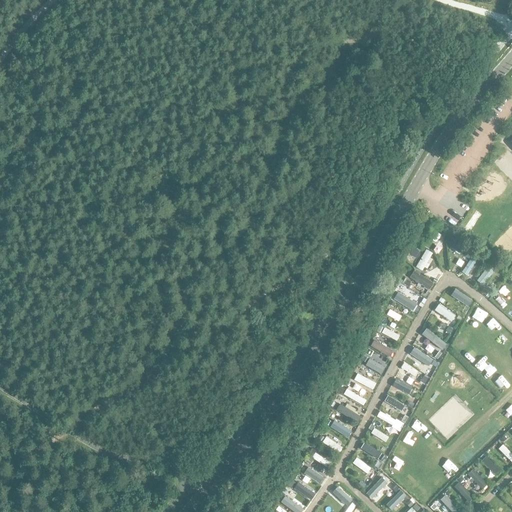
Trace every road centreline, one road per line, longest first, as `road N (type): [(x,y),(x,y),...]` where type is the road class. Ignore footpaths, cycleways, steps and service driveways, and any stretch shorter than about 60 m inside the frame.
road 1 (secondary): [(185,511),(278,404),(448,130),(511,56)]
road 2 (unknown): [(511,30),(340,40),(318,0)]
road 3 (unknown): [(93,0),(0,113)]
